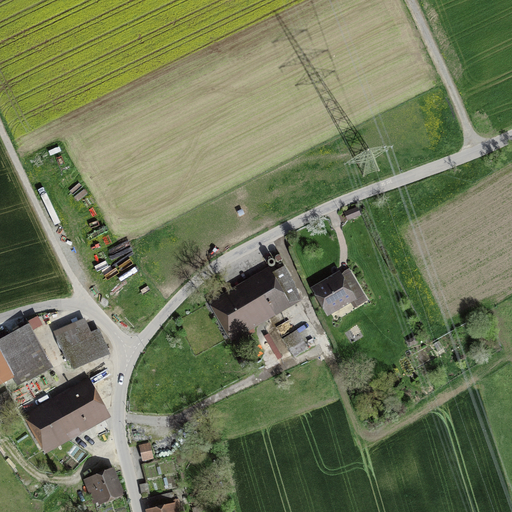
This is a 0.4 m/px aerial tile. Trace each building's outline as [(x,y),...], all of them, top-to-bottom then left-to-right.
[(358,208),(344,214),(347,222),(361,216),(358,208)] [(288,306),(299,300),(281,269),(217,306),(242,349),(254,342),(247,331),(253,328),(249,321),(285,301),(288,306)] [(328,309),(361,291),(356,283),(346,289),(340,278),(317,291),(328,309)] [(89,313),(57,326),(70,356),(73,355),(77,365),(114,349),(103,323),(95,326),(89,313)] [(0,335),(0,370),(6,380),(8,385),(34,371),(36,374),(58,362),(33,317),(0,335)] [(282,336),(289,332),(283,323),(276,327),(282,336)] [(291,351),(304,342),(296,330),(283,339),(291,351)] [(416,336),(407,340),(409,345),(418,341),(416,336)] [(32,418),(63,401),(48,371),(0,396),(0,409),(2,413),(16,405),(21,413),(27,410),(32,418)] [(48,446),(105,413),(89,386),(63,401),(32,418),(48,446)] [(142,460),(154,458),(152,441),(139,443),(142,460)] [(110,469),(82,480),(92,505),(120,494),(110,469)] [(147,483),(140,484),(142,496),(150,494),(147,483)] [(151,511),(179,511),(177,496),(150,502),(151,511)]
